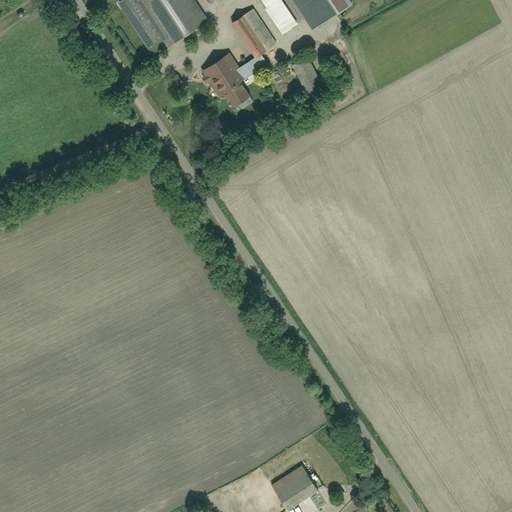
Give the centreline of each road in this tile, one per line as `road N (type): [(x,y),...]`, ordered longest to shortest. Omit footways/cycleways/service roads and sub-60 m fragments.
road 1 (unclassified): [(417,511),(77,0)]
road 2 (track): [(162,125),(0,192)]
